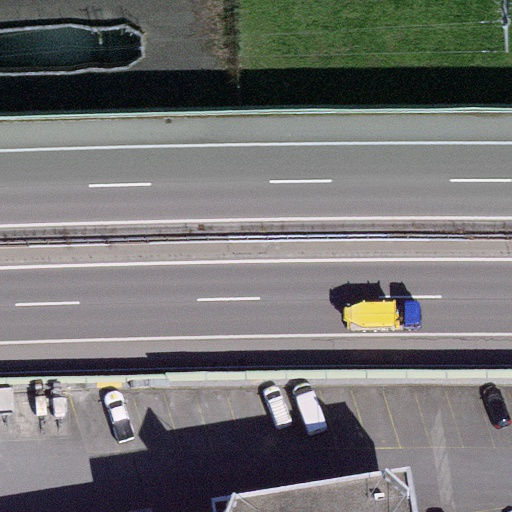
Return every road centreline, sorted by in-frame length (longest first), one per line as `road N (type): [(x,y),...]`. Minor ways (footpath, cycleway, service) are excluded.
road 1 (motorway): [(0,308),(511,299)]
road 2 (motorway): [(511,179),(0,187)]
